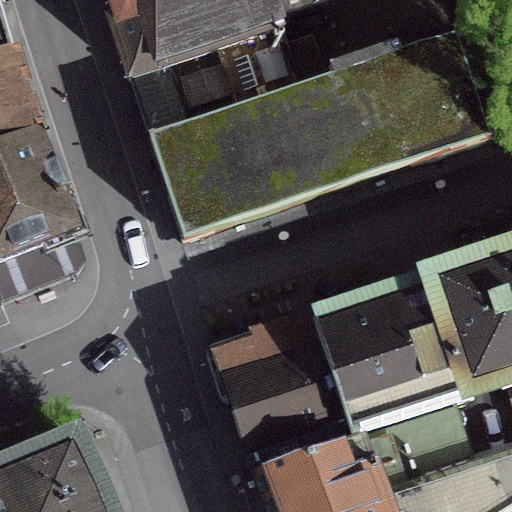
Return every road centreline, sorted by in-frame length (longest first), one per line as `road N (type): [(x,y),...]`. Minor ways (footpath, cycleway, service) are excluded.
road 1 (residential): [(126,330),(133,301),(128,253),(45,0)]
road 2 (residential): [(195,511),(126,330)]
road 3 (residential): [(0,386),(87,357),(126,330)]
